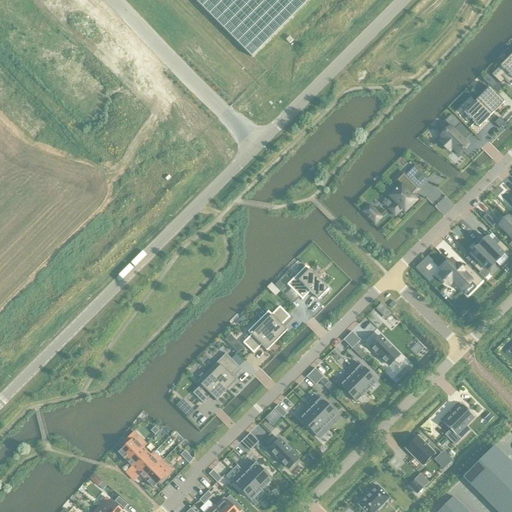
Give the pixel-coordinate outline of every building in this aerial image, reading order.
[(194,0),(252,58),(309,0),(194,0)] [(511,61),(508,58),(491,75),(501,85),(505,80),(510,86),(511,84),(511,61)] [(497,84),(493,88),(498,93),(502,89),(497,84)] [(489,88),(477,100),(492,115),(504,102),(489,88)] [(477,100),(464,113),(479,128),(492,115),(477,100)] [(451,115),(445,122),(451,127),(454,130),(460,124),(451,115)] [(500,118),(497,121),(502,126),(505,123),(500,118)] [(497,121),(494,123),(500,129),(502,126),(497,121)] [(442,139),(439,142),(449,152),(452,149),(458,155),(468,145),(464,141),(471,134),(460,124),(454,130),(451,127),(441,138),(442,139)] [(412,197),(419,189),(403,173),(395,181),(401,186),(397,190),(396,189),(395,191),(390,197),(395,202),(388,209),(395,216),(402,209),(405,212),(416,201),(412,197)] [(375,224),(382,217),(369,205),(363,212),(375,224)] [(487,214),(482,218),(492,228),(497,224),(487,214)] [(509,217),(499,226),(511,239),(511,241),(508,245),(511,249),(511,216),(510,219),(509,217)] [(487,238),(479,246),(495,263),(508,250),(496,238),(492,242),(487,238)] [(475,259),(470,263),(480,273),(484,269),(487,271),(495,263),(479,246),(470,255),(475,259)] [(428,256),(415,269),(429,283),(431,281),(434,278),(425,269),(433,261),(428,256)] [(443,271),(439,275),(449,285),(453,282),(454,283),(468,297),(477,288),(476,288),(483,281),(466,265),(462,269),(457,265),(452,260),(446,266),(442,269),(441,270),(442,270),(442,271),(443,271)] [(291,289),(284,296),(292,304),(299,297),(302,300),(310,292),(318,300),(329,289),(306,266),(287,285),(291,289)] [(375,309),(379,313),(385,308),(381,304),(375,309)] [(268,311),(258,322),(277,341),(287,331),(282,325),(290,317),(280,307),(272,315),(268,311)] [(251,336),(243,344),(253,354),(261,346),(267,351),(277,341),(258,322),(247,333),(251,336)] [(348,336),(356,345),(361,341),(352,332),(348,336)] [(356,345),(348,336),(344,341),(352,349),(356,345)] [(400,356),(380,336),(369,347),(389,366),(400,356)] [(239,344),(233,349),(238,353),(243,348),(239,344)] [(208,372),(227,391),(237,381),(232,375),(239,367),(226,354),(208,372)] [(358,363),(347,373),(367,392),(377,382),(358,363)] [(311,373),(319,382),(324,377),(315,369),(311,373)] [(227,391),(208,372),(197,382),(201,386),(193,394),(203,404),(211,396),(216,401),(227,391)] [(319,382),(311,373),(307,377),(315,386),(319,382)] [(367,392),(347,373),(337,383),(356,402),(367,392)] [(318,396),(307,406),(326,425),(337,415),(318,396)] [(444,424),(451,431),(446,436),(456,446),(461,441),(457,436),(475,418),(462,405),(444,424)] [(189,406),(183,412),(189,419),(195,412),(189,406)] [(287,414),(278,406),(274,410),(283,418),(287,414)] [(316,436),(326,425),(307,406),(297,416),(316,436)] [(490,414),(485,419),(489,422),(494,418),(490,414)] [(151,431),(155,435),(159,431),(155,427),(151,431)] [(250,434),(246,438),(254,447),(259,442),(250,434)] [(123,442),(119,447),(122,450),(119,454),(128,462),(146,445),(137,436),(127,446),(123,442)] [(422,466),(434,454),(418,437),(406,449),(422,466)] [(254,447),(246,438),(242,442),(250,451),(254,447)] [(289,470),(299,459),(280,439),(269,450),(289,470)] [(132,467),(126,473),(129,475),(130,477),(154,453),(150,456),(149,455),(143,448),(146,445),(128,462),(132,467)] [(493,447),(476,464),(485,473),(501,456),(493,447)] [(181,455),(189,464),(193,460),(185,451),(181,455)] [(154,453),(130,477),(134,481),(140,475),(143,478),(145,479),(163,462),(161,460),(154,453)] [(501,456),(485,473),(493,481),(510,464),(501,456)] [(447,457),(439,465),(444,470),(452,462),(447,457)] [(252,461),(242,471),(261,490),(271,480),(252,461)] [(163,462),(145,479),(154,488),(171,471),(163,462)] [(476,464),(463,477),(471,486),(485,473),(476,464)] [(511,466),(510,464),(493,481),(501,489),(511,477),(511,466)] [(213,470),(209,475),(217,483),(222,479),(213,470)] [(261,490),(242,471),(232,481),(251,500),(261,490)] [(485,473),(471,486),(480,494),(493,481),(485,473)] [(511,477),(501,489),(509,497),(511,493),(511,477)] [(414,480),(408,486),(417,494),(423,489),(414,480)] [(493,481),(480,494),(488,502),(501,489),(493,481)] [(103,482),(99,487),(103,490),(107,486),(103,482)] [(378,486),(358,505),(364,511),(363,511),(378,511),(377,510),(390,498),(378,486)] [(501,489),(488,502),(496,510),(509,497),(501,489)] [(208,492),(204,496),(208,500),(212,496),(208,492)] [(208,500),(204,496),(199,500),(204,505),(208,500)] [(226,500),(224,499),(216,508),(214,506),(219,511),(240,511),(243,509),(230,496),(226,500)] [(124,510),(128,505),(119,497),(115,502),(124,510)] [(453,497),(445,505),(450,510),(458,502),(453,497)] [(511,500),(509,497),(496,510),(497,511),(510,511),(511,510),(511,500)] [(122,511),(107,498),(99,508),(103,511),(122,511)] [(458,502),(450,510),(451,511),(457,511),(463,507),(458,502)]
